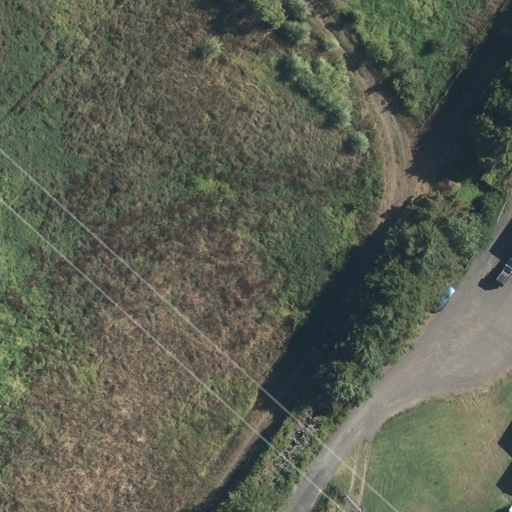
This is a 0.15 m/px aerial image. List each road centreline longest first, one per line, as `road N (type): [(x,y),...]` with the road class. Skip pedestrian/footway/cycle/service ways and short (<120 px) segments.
road 1 (unknown): [(143,511),(483,0)]
road 2 (track): [(297,511),(381,385),(440,358),(511,301)]
road 3 (unknown): [(400,122),(306,0)]
